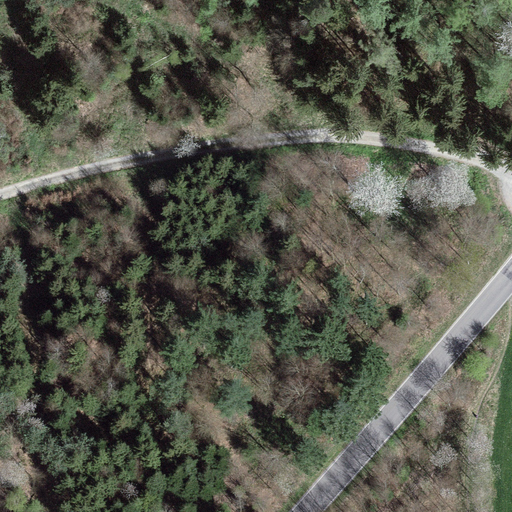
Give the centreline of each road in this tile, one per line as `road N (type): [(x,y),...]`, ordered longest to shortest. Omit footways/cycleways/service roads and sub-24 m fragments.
road 1 (track): [(0,193),(200,145),(334,132),(391,138),(511,175)]
road 2 (tertiary): [(511,273),(304,511)]
road 3 (track): [(511,306),(494,376),(477,405),(467,511)]
